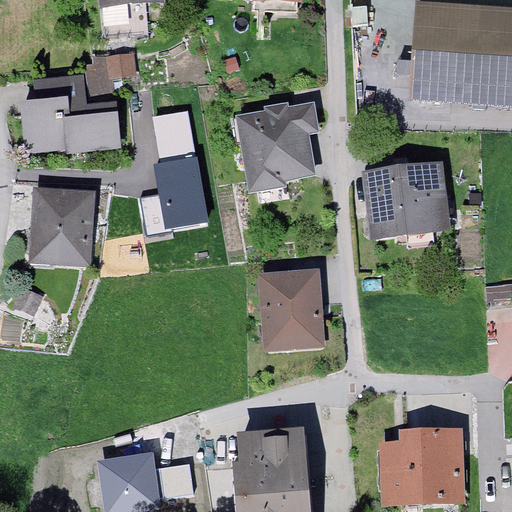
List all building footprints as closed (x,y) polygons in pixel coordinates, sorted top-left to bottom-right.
[(158,0),(101,0),(102,10),(159,4),(158,0)] [(511,20),(421,14),(414,103),(511,110),(511,20)] [(81,108),(21,112),(24,152),(66,149),(67,156),(111,153),(109,115),(82,116),(81,108)] [(143,196),(148,230),(207,221),(191,109),(151,115),(162,193),(143,196)] [(312,111),(241,124),(253,191),(312,181),(304,139),(317,137),(312,111)] [(434,174),(367,181),(374,242),(441,235),(434,174)] [(89,202),(34,199),(30,267),(85,270),(89,202)] [(314,280),(261,283),(265,350),(318,347),(314,280)] [(383,454),(386,509),(459,506),(456,439),(403,441),(404,453),(383,454)] [(304,511),(299,440),(237,444),(242,511),(304,511)]
